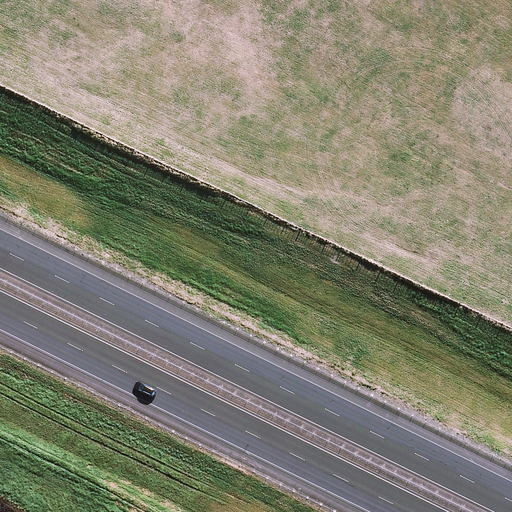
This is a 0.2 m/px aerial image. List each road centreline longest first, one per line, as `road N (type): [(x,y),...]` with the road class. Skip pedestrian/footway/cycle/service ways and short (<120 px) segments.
road 1 (motorway): [(0,249),(511,502)]
road 2 (motorway): [(417,511),(0,307)]
